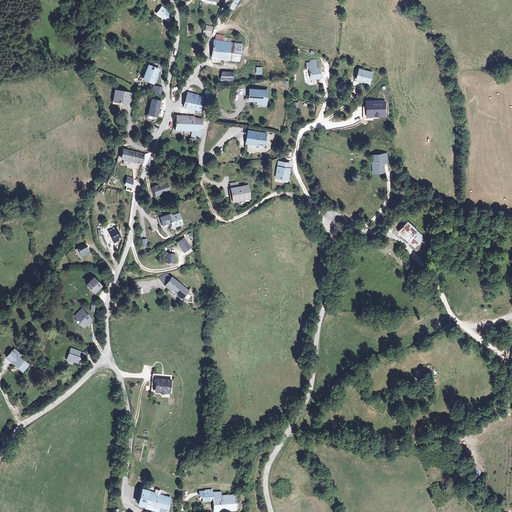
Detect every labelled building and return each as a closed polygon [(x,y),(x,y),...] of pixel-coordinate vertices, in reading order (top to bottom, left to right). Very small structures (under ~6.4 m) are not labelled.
[(170,16),(168,14),(169,12),(158,7),(154,14),(167,21),(170,16)] [(211,38),(214,29),(212,29),(212,27),(208,27),(208,30),(205,30),(205,34),(207,34),(207,38),(211,38)] [(214,60),(241,62),(242,46),(229,43),(230,40),(225,39),(224,43),(217,42),(216,42),(214,60)] [(317,68),(317,60),(311,60),(307,61),(307,66),(310,66),(310,76),(320,75),(319,68),(317,68)] [(143,71),(147,73),(143,79),(151,83),(158,69),(147,64),(143,71)] [(370,82),(373,73),(360,68),(359,73),(357,72),(355,79),(364,82),(365,81),(370,82)] [(234,82),(235,74),(222,73),(222,81),(234,82)] [(162,88),(153,86),(151,95),(160,97),(162,88)] [(250,100),(258,101),(258,103),(266,104),(268,91),(251,89),(250,100)] [(129,94),(125,93),(125,91),(115,90),(113,100),(127,103),(129,94)] [(203,108),(205,97),(191,95),(191,91),(188,91),(185,110),(203,111),(203,108)] [(160,101),(151,99),(148,114),(157,116),(160,101)] [(201,140),(203,119),(197,119),(197,118),(177,117),(177,133),(192,134),(192,140),(190,140),(189,142),(197,143),(197,141),(201,140)] [(268,134),(249,131),(247,144),(259,146),(259,144),(266,145),(268,134)] [(388,153),(371,156),(373,170),(384,168),(383,163),(389,162),(388,153)] [(143,166),(145,156),(127,154),(125,162),(143,166)] [(291,165),(288,165),(288,162),(278,160),(276,176),(289,178),(291,165)] [(155,198),(171,193),(167,182),(152,187),(155,198)] [(247,186),(237,187),(237,184),(230,184),(232,200),(249,198),(247,186)] [(169,214),(158,218),(161,227),(172,223),(174,228),(184,224),(181,216),(174,219),(172,215),(170,216),(169,214)] [(410,222),(408,225),(407,223),(401,229),(402,230),(401,232),(411,241),(420,232),(410,222)] [(120,239),(118,235),(120,234),(116,225),(108,229),(114,242),(120,239)] [(184,238),(177,243),(183,252),(190,247),(184,238)] [(81,258),(90,255),(87,246),(78,249),(81,258)] [(171,275),(164,279),(168,284),(170,286),(170,287),(174,291),(175,290),(186,300),(185,301),(191,305),(192,305),(197,305),(197,298),(191,294),(192,293),(171,275)] [(102,288),(94,280),(88,285),(92,289),(90,290),(94,294),(95,292),(96,293),(102,288)] [(93,322),(82,311),(75,317),(87,328),(93,322)] [(80,360),(82,354),(68,349),(65,359),(75,362),(76,359),(80,360)] [(20,357),(14,351),(6,358),(20,372),(25,366),(18,359),(20,357)] [(173,378),(154,376),(154,380),(152,394),(172,396),(173,378)] [(142,499),(139,508),(146,509),(158,511),(169,511),(173,498),(151,493),(152,488),(145,487),(142,499)] [(204,497),(219,494),(219,490),(211,491),(211,489),(205,490),(206,492),(200,493),(201,497),(204,497)] [(220,498),(219,494),(204,497),(205,503),(214,502),(215,511),(217,511),(233,509),(232,497),(220,498)]
